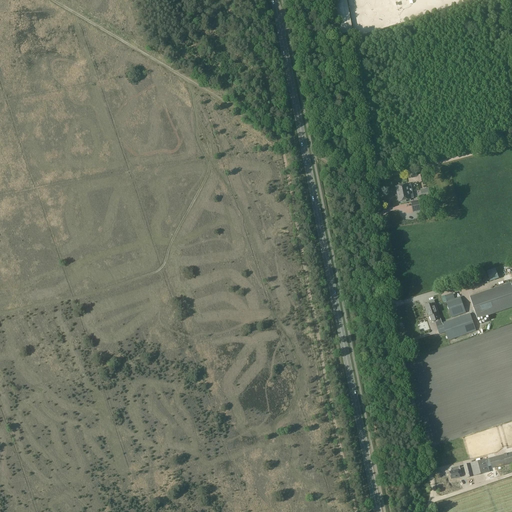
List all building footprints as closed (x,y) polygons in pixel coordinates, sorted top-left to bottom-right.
[(344,0),(334,0),(341,35),(351,33),(344,0)] [(406,185),(396,187),(398,201),(400,201),(400,202),(406,201),(406,200),(409,199),(413,198),(411,187),(407,188),(406,185)] [(481,276),(462,282),(464,290),(483,283),(481,276)] [(511,289),(510,283),(470,297),(478,320),(490,315),(491,315),(511,307),(511,289)] [(447,301),(446,302),(452,318),(466,313),(461,297),(455,298),(447,301)] [(430,305),(425,306),(429,316),(430,316),(432,322),(434,321),(438,320),(440,319),(440,318),(438,319),(436,314),(437,313),(433,304),(435,304),(434,300),(428,302),(430,305)] [(469,313),(442,323),(445,332),(445,334),(446,337),(447,339),(448,340),(476,331),(469,313)] [(440,326),(436,327),(439,334),(445,332),(442,323),(440,319),(438,320),(440,326)] [(511,452),(490,458),(489,458),(491,466),(492,468),(511,463),(511,452)] [(487,459),(464,465),(467,478),(490,472),(489,467),(487,459)] [(452,471),(450,472),(452,479),(460,477),(459,475),(462,474),(459,466),(451,468),(452,471)]
